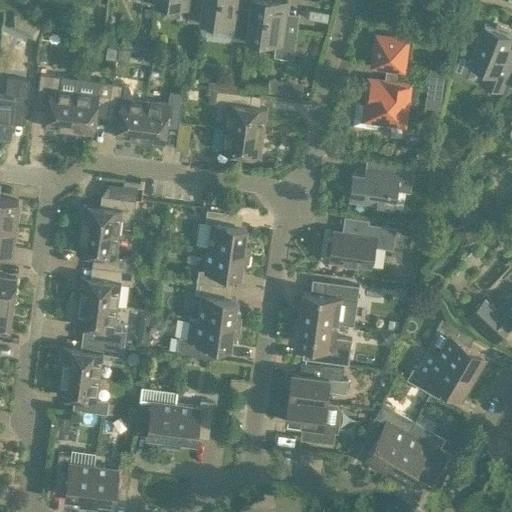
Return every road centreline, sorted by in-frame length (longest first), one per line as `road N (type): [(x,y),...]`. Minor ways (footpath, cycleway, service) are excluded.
road 1 (residential): [(53,181),(23,398),(33,449),(27,511)]
road 2 (residential): [(254,474),(277,238),(291,190)]
road 3 (residential): [(291,190),(94,161),(53,181)]
road 4 (residential): [(291,190),(311,161),(322,85),(348,0)]
road 5 (residential): [(254,474),(354,485),(405,511)]
road 6 (residential): [(455,511),(511,390)]
